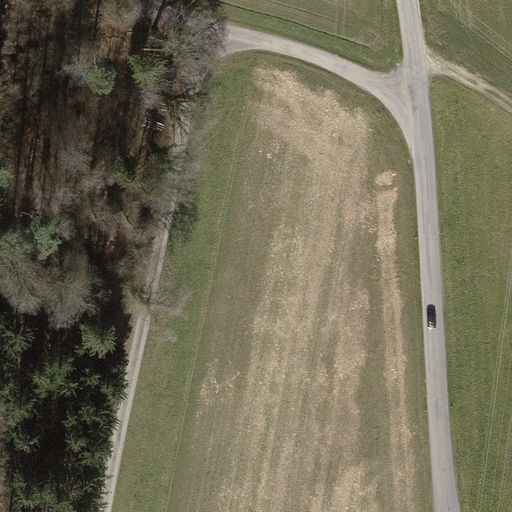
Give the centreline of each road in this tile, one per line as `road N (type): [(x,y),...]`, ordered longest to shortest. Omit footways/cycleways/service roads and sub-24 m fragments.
road 1 (tertiary): [(408,0),(449,511)]
road 2 (track): [(245,37),(193,75),(106,511)]
road 3 (track): [(420,87),(388,89),(324,59),(139,0)]
